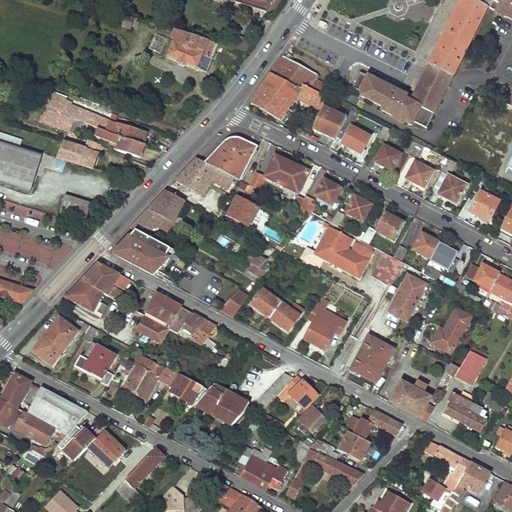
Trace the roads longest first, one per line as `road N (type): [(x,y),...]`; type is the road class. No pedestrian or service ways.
road 1 (residential): [(417,425),(91,250)]
road 2 (residential): [(287,511),(0,355)]
road 3 (residential): [(511,258),(225,106)]
road 4 (secondary): [(91,250),(225,106)]
road 5 (secondary): [(0,346),(91,250)]
road 6 (secondary): [(225,106),(303,0)]
